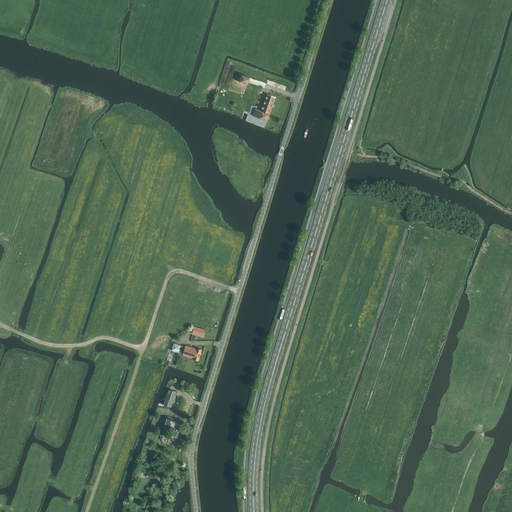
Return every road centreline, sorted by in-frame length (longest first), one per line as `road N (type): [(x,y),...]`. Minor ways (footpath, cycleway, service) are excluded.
road 1 (unclassified): [(195,511),(194,437),(329,0)]
road 2 (primary): [(254,511),(254,459),(272,373),(386,0)]
road 3 (track): [(511,215),(458,179),(349,151)]
road 4 (track): [(143,345),(87,511)]
road 5 (track): [(238,291),(172,270),(143,345)]
road 6 (track): [(143,345),(99,337),(63,346),(0,323)]
